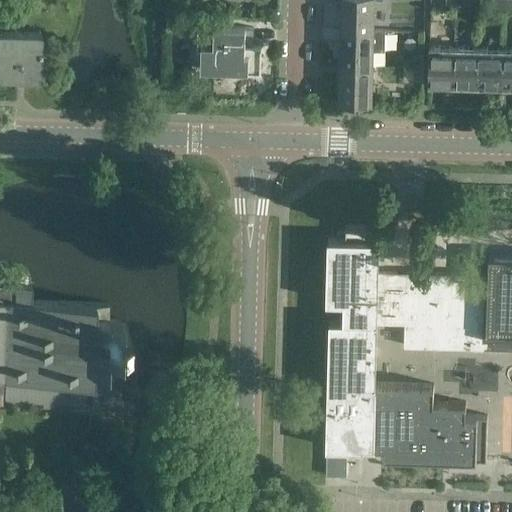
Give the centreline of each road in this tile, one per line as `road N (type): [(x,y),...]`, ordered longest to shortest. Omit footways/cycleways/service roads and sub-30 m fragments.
road 1 (unclassified): [(239,511),(251,139)]
road 2 (unclassified): [(251,139),(0,133)]
road 3 (unclassified): [(293,140),(511,146)]
road 4 (residential): [(293,140),(296,0)]
